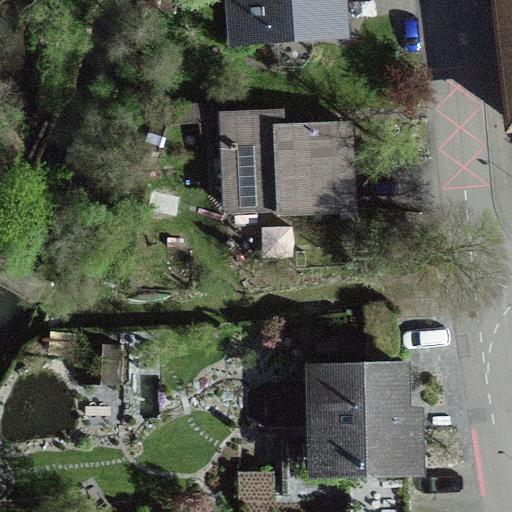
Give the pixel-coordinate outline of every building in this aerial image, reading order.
[(350,51),(347,0),(231,0),(228,0),(231,59),(350,51)] [(511,0),(501,0),(511,76),(511,0)] [(358,225),(355,140),(290,142),(289,123),(225,125),(230,258),(284,256),(283,228),(358,225)] [(404,412),(402,366),(302,371),(308,480),(342,478),(404,476),(417,475),(414,412),(404,412)] [(405,511),(404,476),(342,478),(343,511),(405,511)]
